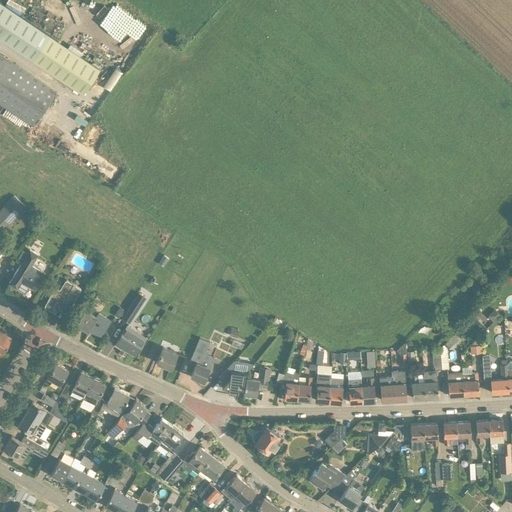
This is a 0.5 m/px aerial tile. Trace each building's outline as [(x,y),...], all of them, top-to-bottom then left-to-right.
[(0,3),(0,39),(33,62),(82,94),(98,70),(50,37),(0,3)] [(0,103),(33,126),(55,93),(0,55),(0,103)] [(122,74),(115,69),(103,86),(111,91),(122,74)] [(14,196),(0,209),(0,226),(4,230),(26,207),(14,196)] [(30,250),(9,283),(25,293),(29,286),(35,290),(45,273),(32,265),(38,255),(30,250)] [(55,288),(45,305),(45,306),(54,311),(55,312),(56,311),(58,307),(66,312),(67,312),(81,290),(81,289),(76,286),(76,285),(75,284),(74,284),(73,284),(67,280),(66,280),(59,290),(56,288),(55,288)] [(139,293),(122,320),(129,325),(146,298),(139,293)] [(119,307),(114,316),(120,319),(126,311),(119,307)] [(495,308),(489,315),(494,320),(500,313),(495,308)] [(86,311),(77,326),(88,332),(90,328),(101,336),(110,321),(98,313),(96,317),(86,311)] [(127,325),(116,343),(126,349),(128,347),(136,352),(146,337),(127,325)] [(232,328),(229,337),(237,339),(239,334),(235,332),(236,329),(232,328)] [(0,349),(3,350),(11,336),(0,330),(0,349)] [(453,335),(444,344),(448,349),(458,340),(453,335)] [(200,338),(189,363),(195,365),(191,375),(204,381),(212,362),(205,359),(208,351),(206,350),(210,342),(200,338)] [(479,338),(473,343),(473,347),(482,346),(481,338),(479,338)] [(473,347),(471,347),(472,355),(482,354),(482,346),(473,347)] [(163,347),(157,361),(170,367),(171,367),(177,352),(163,347)] [(440,347),(432,348),(433,370),(436,370),(442,369),(440,347)] [(374,352),(367,353),(368,368),(375,367),(374,352)] [(501,378),(490,379),(491,392),(508,391),(507,364),(507,360),(500,360),(501,378)] [(56,362),(47,377),(59,384),(68,369),(56,362)] [(227,367),(218,377),(225,383),(222,387),(238,391),(244,393),(246,378),(247,373),(236,372),(234,373),(227,367)] [(280,382),(285,383),(285,384),(284,397),(296,398),(298,383),(299,373),(286,369),(285,374),(284,376),(283,382),(280,382)] [(404,370),(392,371),(393,376),(393,382),(394,399),(406,398),(405,382),(404,370)] [(433,370),(423,371),(424,380),(425,397),(438,396),(437,377),(436,370),(433,370)] [(462,371),(447,372),(448,395),(463,394),(462,371)] [(462,371),(463,394),(479,393),(477,372),(462,373),(462,371)] [(67,383),(60,394),(66,397),(68,398),(72,390),(84,396),(93,378),(81,372),(74,386),(67,383)] [(279,373),(277,380),(283,382),(284,376),(285,374),(279,373)] [(317,384),(315,400),(329,402),(331,379),(331,375),(317,373),(317,377),(317,384)] [(246,378),(244,393),(257,395),(258,386),(267,387),(268,380),(269,376),(260,374),(259,380),(246,378)] [(418,374),(410,375),(411,381),(412,398),(425,397),(424,380),(418,381),(418,374)] [(298,383),(296,398),(309,400),(311,384),(311,377),(305,376),(305,384),(298,383)] [(393,376),(379,377),(381,400),(394,399),(393,382),(393,376)] [(367,384),(361,385),(362,401),(375,400),(374,385),(374,377),(366,378),(366,380),(367,384)] [(84,396),(84,397),(96,403),(91,413),(96,416),(99,410),(104,400),(99,397),(105,384),(93,378),(84,396)] [(354,379),(347,379),(348,389),(349,402),(362,401),(361,385),(360,378),(354,379)] [(331,379),(329,402),(341,403),(343,387),(343,380),(336,379),(331,379)] [(104,400),(99,410),(102,411),(103,409),(111,413),(114,407),(122,410),(124,407),(127,408),(134,400),(128,397),(129,395),(114,388),(108,402),(104,400)] [(44,394),(40,399),(53,406),(56,401),(44,394)] [(56,401),(53,406),(58,410),(66,397),(60,394),(56,401)] [(120,417),(106,433),(112,439),(125,424),(127,426),(133,425),(134,423),(139,427),(145,419),(151,412),(146,407),(136,398),(134,400),(127,408),(120,417)] [(32,401),(25,413),(46,426),(39,421),(46,410),(32,401)] [(53,406),(49,412),(66,422),(69,416),(58,410),(53,406)] [(25,413),(18,425),(29,432),(26,437),(24,435),(24,436),(49,450),(48,449),(51,445),(48,443),(48,442),(40,437),(46,426),(25,413)] [(139,427),(132,436),(137,440),(143,432),(159,444),(172,426),(162,417),(155,426),(145,419),(139,427)] [(502,419),(488,420),(489,434),(490,442),(504,441),(502,419)] [(488,420),(476,420),(476,435),(476,443),(477,443),(482,443),(482,435),(489,434),(488,420)] [(456,421),(443,422),(444,445),(450,444),(449,436),(456,436),(456,421)] [(469,421),(456,421),(456,436),(457,441),(465,440),(466,449),(471,448),(469,421)] [(437,422),(423,423),(425,438),(432,437),(432,445),(438,445),(438,437),(437,437),(437,422)] [(423,423),(410,424),(411,447),(411,450),(424,449),(424,438),(425,438),(423,423)] [(164,463),(155,473),(161,476),(161,475),(178,456),(173,452),(177,447),(174,446),(183,434),(172,426),(159,444),(168,451),(167,453),(170,455),(164,463)] [(267,426),(255,442),(268,451),(272,446),(273,445),(276,447),(280,442),(281,443),(284,438),(267,426)] [(335,430),(325,439),(331,446),(341,438),(335,430)] [(368,433),(367,454),(391,433),(368,433)] [(11,436),(4,448),(18,457),(24,445),(28,447),(29,446),(34,449),(33,451),(45,458),(49,450),(24,436),(21,441),(11,436)] [(395,452),(401,444),(391,437),(386,445),(395,452)] [(59,441),(51,454),(57,457),(65,445),(59,441)] [(504,454),(499,454),(500,471),(510,471),(511,470),(511,463),(511,442),(509,442),(503,442),(504,454)] [(178,456),(161,475),(166,480),(180,464),(190,472),(195,465),(201,469),(211,455),(199,446),(194,452),(192,452),(190,456),(188,455),(184,461),(178,456)] [(139,453),(136,460),(143,464),(147,457),(139,453)] [(84,454),(79,462),(85,465),(89,458),(84,454)] [(211,455),(201,469),(213,478),(223,464),(211,455)] [(59,458),(50,473),(62,480),(71,464),(59,458)] [(89,458),(85,465),(90,468),(95,461),(89,458)] [(314,470),(309,478),(312,480),(316,483),(316,482),(322,487),(325,483),(331,487),(345,475),(330,465),(328,467),(322,463),(316,471),(314,470)] [(452,463),(443,463),(443,468),(443,480),(453,479),(452,463)] [(71,464),(62,480),(73,486),(82,470),(71,464)] [(82,470),(73,486),(85,493),(93,477),(82,470)] [(351,470),(341,479),(345,484),(355,475),(351,470)] [(111,471),(105,482),(110,484),(116,474),(111,471)] [(116,474),(110,484),(115,488),(121,477),(116,474)] [(236,474),(226,486),(230,490),(226,495),(231,499),(246,483),(236,474)] [(93,477),(85,493),(96,499),(105,483),(93,477)] [(209,483),(199,494),(204,499),(215,487),(209,483)] [(234,511),(243,511),(240,509),(256,491),(246,483),(231,499),(229,501),(235,506),(232,510),(234,511)] [(476,483),(459,500),(470,511),(483,499),(488,504),(492,499),(476,483)] [(349,485),(340,499),(347,504),(346,505),(356,511),(362,503),(363,502),(357,498),(360,492),(349,485)] [(421,485),(418,489),(426,493),(428,489),(421,485)] [(204,499),(202,501),(207,506),(220,492),(215,487),(204,499)] [(114,488),(105,504),(117,511),(125,495),(114,488)] [(144,489),(138,500),(143,503),(149,492),(144,489)] [(149,492),(143,503),(148,506),(154,495),(149,492)] [(125,495),(117,511),(119,511),(130,511),(137,501),(125,495)] [(366,505),(362,511),(376,511),(379,509),(368,503),(371,498),(367,495),(363,502),(362,503),(366,505)] [(8,497),(0,511),(8,511),(15,501),(8,497)] [(269,511),(274,505),(270,502),(270,500),(266,497),(264,498),(263,497),(254,511),(249,507),(245,511),(269,511)] [(379,509),(376,511),(397,511),(402,505),(398,502),(391,511),(383,511),(379,509)] [(19,503),(14,511),(29,511),(31,510),(19,503)]
